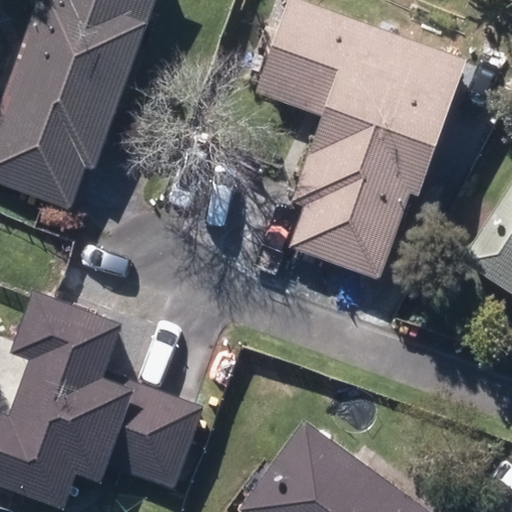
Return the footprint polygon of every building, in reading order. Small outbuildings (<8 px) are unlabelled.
[(42,0),(0,119),(0,185),(72,211),(88,168),(94,171),(155,0),(42,0)] [(293,253),(380,284),(411,194),(421,199),(469,65),(292,3),(258,97),(319,119),(304,161),(311,163),(298,203),(310,207),(293,253)] [(511,186),(462,266),(511,298),(511,186)] [(0,486),(65,510),(78,476),(105,487),(111,469),(177,492),(207,410),(140,387),(138,392),(107,382),(126,326),(36,295),(13,358),(33,364),(13,420),(0,415),(0,486)] [(242,511),(424,511),(306,425),(242,511)]
